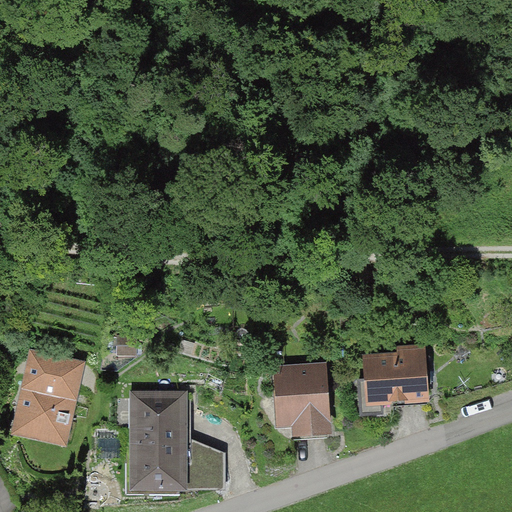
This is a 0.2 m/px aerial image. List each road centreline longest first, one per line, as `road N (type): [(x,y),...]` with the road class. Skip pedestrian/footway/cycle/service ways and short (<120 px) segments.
road 1 (residential): [(0,227),(91,253),(175,260),(511,251)]
road 2 (unclassified): [(229,511),(511,409)]
